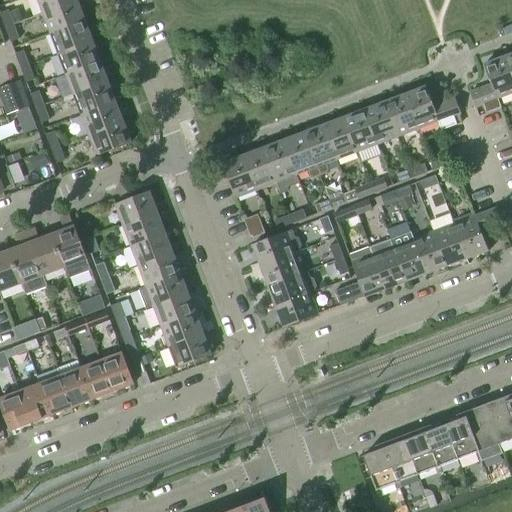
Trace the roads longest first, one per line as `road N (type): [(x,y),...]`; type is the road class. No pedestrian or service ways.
road 1 (residential): [(0,471),(260,372)]
road 2 (residential): [(260,372),(511,277)]
road 3 (residential): [(291,456),(511,372)]
road 4 (residential): [(260,372),(178,158)]
road 5 (residential): [(178,158),(0,228)]
road 6 (residential): [(178,158),(118,0)]
road 7 (residential): [(149,511),(291,456)]
